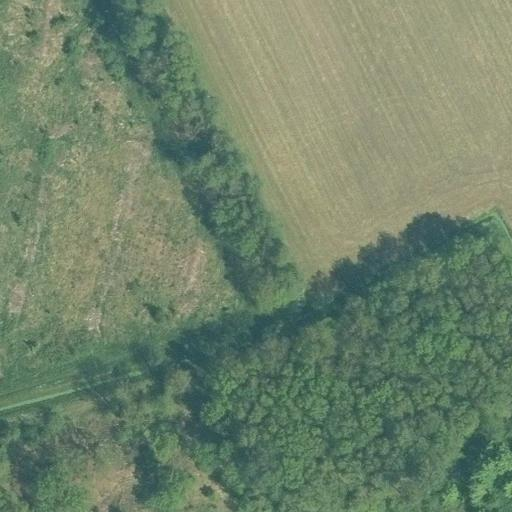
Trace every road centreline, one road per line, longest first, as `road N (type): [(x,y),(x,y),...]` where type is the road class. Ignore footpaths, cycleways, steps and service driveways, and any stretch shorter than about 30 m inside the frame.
road 1 (track): [(98,0),(250,316),(0,383)]
road 2 (track): [(0,424),(272,346),(482,235),(511,276)]
